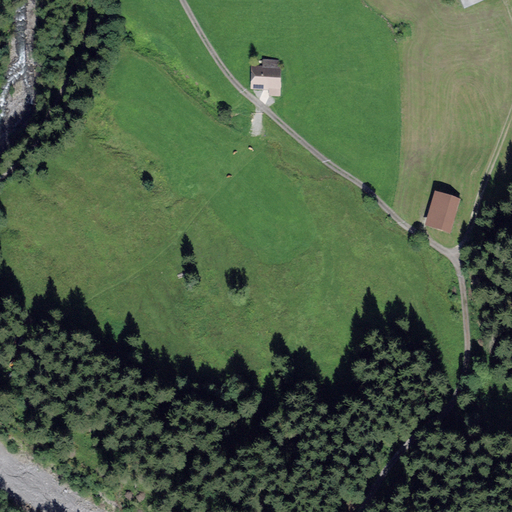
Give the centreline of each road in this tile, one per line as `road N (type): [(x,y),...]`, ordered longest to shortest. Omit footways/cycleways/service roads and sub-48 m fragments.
road 1 (track): [(183,0),(209,49),(250,98),(451,258)]
road 2 (track): [(451,258),(464,306),(462,378),(450,403),(354,511)]
road 3 (track): [(451,258),(511,111)]
